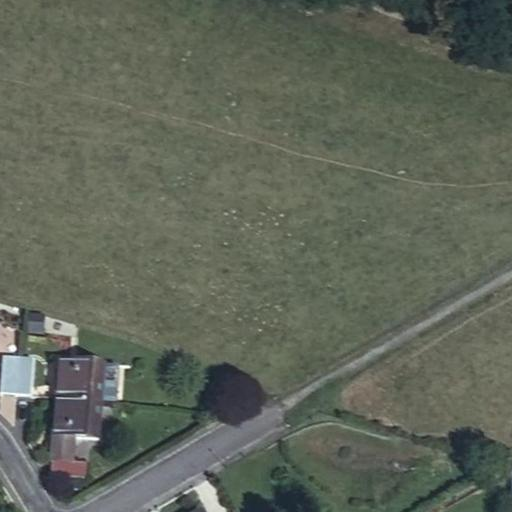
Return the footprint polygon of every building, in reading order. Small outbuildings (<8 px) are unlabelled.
[(46,318),(30,315),(28,337),(44,338),(46,318)] [(3,360),(1,397),(15,397),(19,361),(3,360)] [(19,361),(15,397),(32,399),(35,362),(19,361)] [(63,401),(101,404),(104,366),(59,362),(58,383),(65,384),(63,401)] [(99,442),(101,404),(63,401),(62,417),(54,417),(53,438),(99,442)] [(63,401),(55,401),(54,417),(62,417),(63,401)] [(74,441),(53,438),(51,462),(72,464),(74,441)] [(50,478),(88,482),(89,465),(72,464),(51,462),(50,478)]
